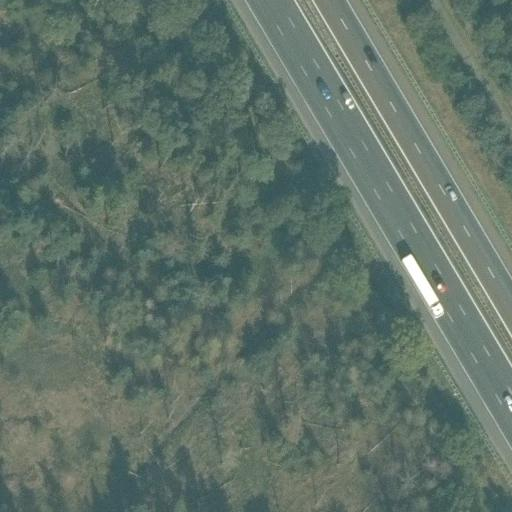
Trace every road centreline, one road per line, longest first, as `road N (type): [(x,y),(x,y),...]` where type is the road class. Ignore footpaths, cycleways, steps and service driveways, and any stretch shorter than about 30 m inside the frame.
road 1 (track): [(481,511),(190,0)]
road 2 (motorway): [(269,0),(511,408)]
road 3 (motorway): [(511,309),(328,0)]
